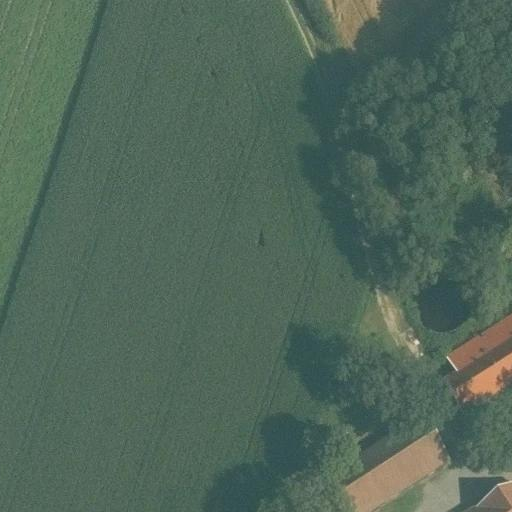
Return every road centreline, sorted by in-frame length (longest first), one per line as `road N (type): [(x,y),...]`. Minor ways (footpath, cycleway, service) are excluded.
road 1 (track): [(287,0),(333,111),(385,315),(467,464)]
road 2 (unknown): [(400,346),(466,296),(511,275)]
